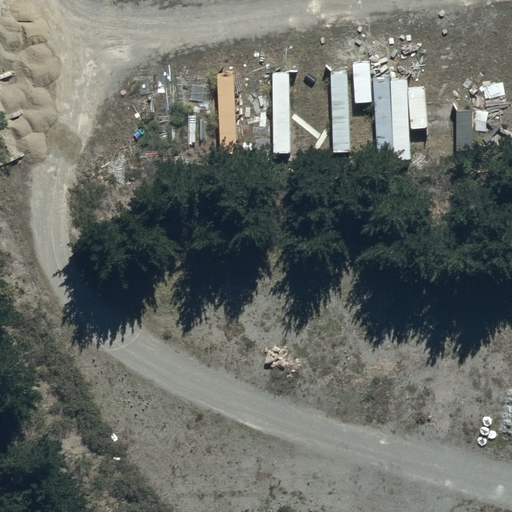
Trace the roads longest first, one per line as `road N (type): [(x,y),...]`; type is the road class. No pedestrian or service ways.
road 1 (track): [(36,0),(50,89),(47,188),(76,284),(136,350),(291,420),(511,491)]
road 2 (track): [(43,48),(443,0)]
